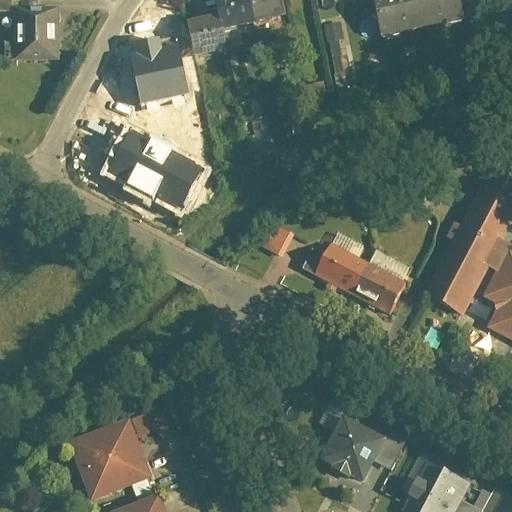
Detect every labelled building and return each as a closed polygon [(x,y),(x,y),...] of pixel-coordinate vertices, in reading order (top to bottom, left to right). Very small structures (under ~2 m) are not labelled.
[(245,8),(243,0),(214,0),(210,1),(214,20),(219,37),(250,29),(245,8)] [(243,0),(245,8),(277,1),(276,0),(243,0)] [(363,0),(370,41),(458,25),(453,0),(363,0)] [(5,10),(4,63),(53,64),(54,11),(5,10)] [(219,37),(214,20),(183,27),(187,47),(192,66),(224,58),(219,37)] [(141,112),(188,102),(175,42),(135,51),(137,61),(130,63),(141,112)] [(511,189),(486,177),(421,303),(460,323),(486,275),(493,279),(481,305),(491,309),(494,319),(484,335),(511,349),(511,258),(511,256),(511,108),(507,106),(493,131),(511,140),(511,189)] [(268,120),(244,124),(251,160),(275,155),(268,120)] [(183,218),(204,176),(130,139),(124,151),(120,149),(112,165),(116,167),(109,179),(130,189),(127,195),(153,208),(155,204),(183,218)] [(281,262),(292,238),(270,228),(260,253),(281,262)] [(297,279),(389,324),(406,290),(329,252),(323,262),(309,255),(297,279)] [(136,440),(155,435),(150,417),(131,422),(136,440)] [(60,448),(83,509),(146,484),(123,424),(60,448)] [(388,443),(341,424),(323,467),(371,486),(388,443)] [(431,465),(406,511),(458,511),(472,486),(431,465)] [(159,511),(154,497),(118,511),(159,511)]
